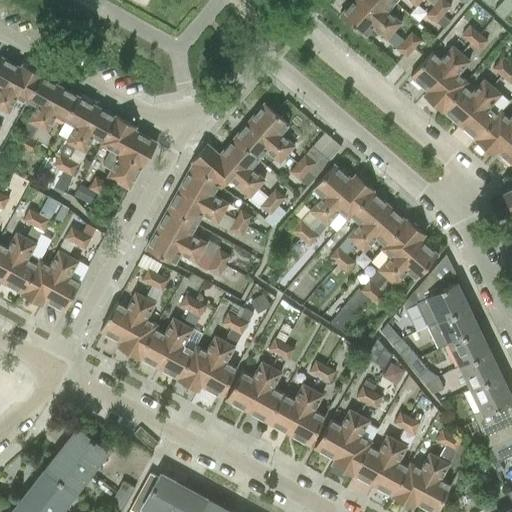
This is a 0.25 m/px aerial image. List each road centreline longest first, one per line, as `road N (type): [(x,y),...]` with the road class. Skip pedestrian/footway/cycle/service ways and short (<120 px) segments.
road 1 (residential): [(328,511),(53,369)]
road 2 (residential): [(53,369),(182,135)]
road 3 (residential): [(456,208),(448,163),(286,19)]
road 4 (residential): [(260,50),(422,191),(456,208)]
road 5 (residential): [(0,34),(182,135)]
road 6 (residential): [(511,325),(456,208)]
